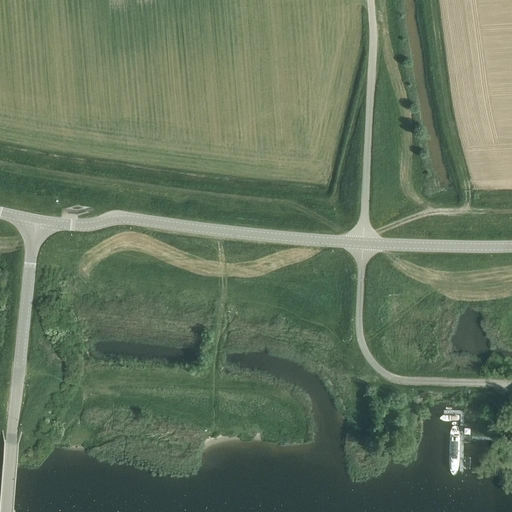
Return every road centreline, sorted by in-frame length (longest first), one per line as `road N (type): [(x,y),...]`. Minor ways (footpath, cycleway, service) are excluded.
road 1 (track): [(432,0),(447,118),(468,201),(363,243),(359,338),(369,361),(401,380),(511,384)]
road 2 (unclassified): [(363,243),(123,218),(83,226),(35,220)]
road 3 (unclassified): [(5,511),(35,220)]
road 4 (unclassified): [(369,0),(363,243)]
road 5 (unclassified): [(511,245),(363,243)]
road 6 (track): [(230,231),(212,377)]
